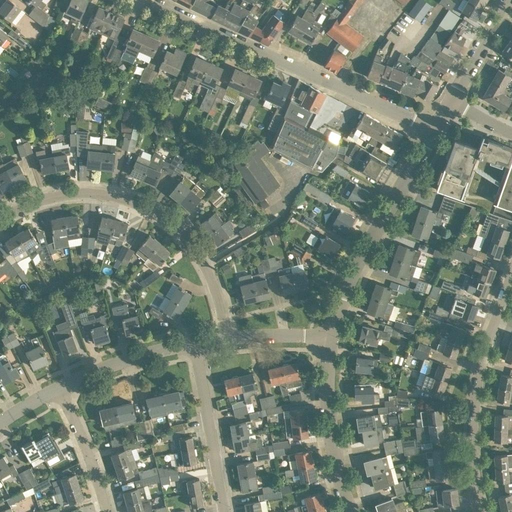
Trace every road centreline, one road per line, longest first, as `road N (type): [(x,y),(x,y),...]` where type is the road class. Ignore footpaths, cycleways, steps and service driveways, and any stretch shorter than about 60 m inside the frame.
road 1 (residential): [(0,223),(25,206),(77,195),(161,217),(189,241),(210,277),(228,340)]
road 2 (residential): [(148,0),(431,131)]
road 3 (residential): [(482,511),(475,402),(484,343),(511,268)]
road 4 (residential): [(329,338),(350,278),(431,131)]
road 5 (residential): [(350,511),(325,390),(329,338)]
road 6 (residential): [(223,511),(193,345)]
road 7 (residential): [(61,388),(127,360),(193,345)]
road 8 (residential): [(106,511),(61,388)]
